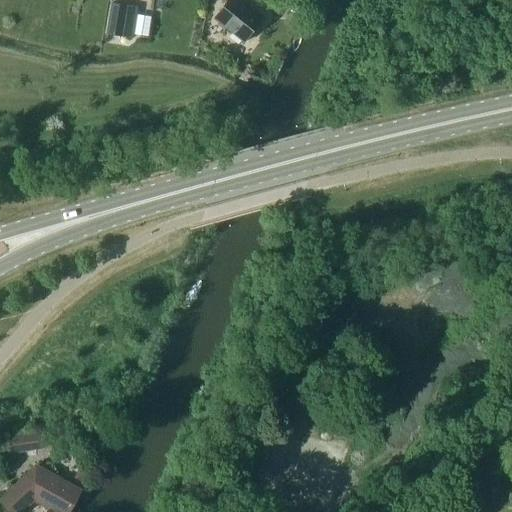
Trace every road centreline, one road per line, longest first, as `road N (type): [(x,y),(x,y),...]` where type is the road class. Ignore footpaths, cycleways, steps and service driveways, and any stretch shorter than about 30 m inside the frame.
road 1 (primary): [(0,268),(207,183)]
road 2 (primary): [(207,183),(0,235)]
road 3 (primary): [(511,109),(320,153)]
